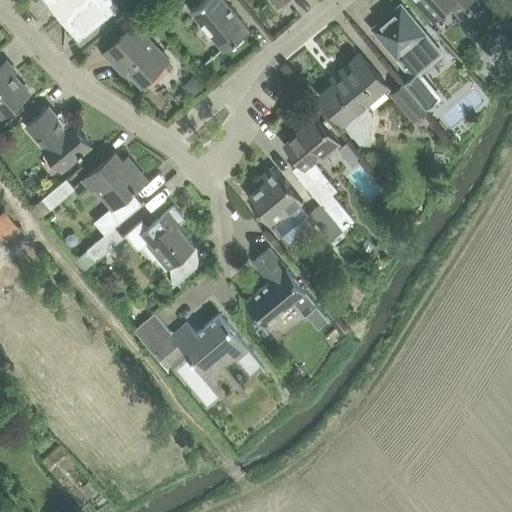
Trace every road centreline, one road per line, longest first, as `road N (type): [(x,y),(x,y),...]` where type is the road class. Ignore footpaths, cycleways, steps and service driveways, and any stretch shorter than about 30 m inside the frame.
road 1 (track): [(269,508),(0,186)]
road 2 (residential): [(0,1),(54,65),(169,144)]
